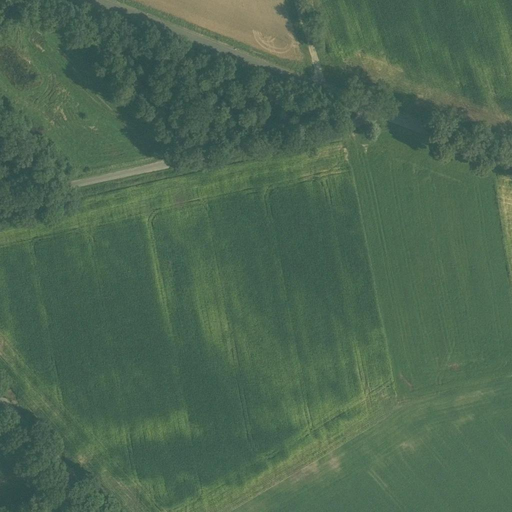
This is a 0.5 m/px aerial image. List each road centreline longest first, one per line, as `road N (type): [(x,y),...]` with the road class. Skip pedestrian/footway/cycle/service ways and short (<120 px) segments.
road 1 (unclassified): [(373,109),(360,121),(0,197)]
road 2 (tertiary): [(320,89),(92,0)]
road 3 (unclassified): [(0,393),(106,511)]
road 4 (tertiary): [(511,158),(373,109)]
